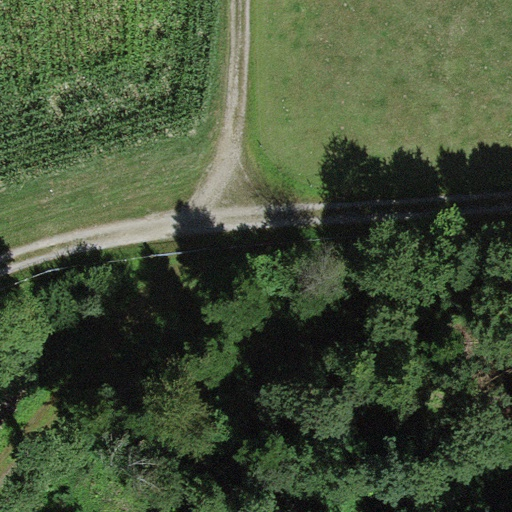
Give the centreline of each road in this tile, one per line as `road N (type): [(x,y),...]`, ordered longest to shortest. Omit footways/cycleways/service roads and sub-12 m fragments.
road 1 (track): [(0,259),(160,214),(215,190),(298,217),(511,200)]
road 2 (track): [(235,0),(239,79),(215,190)]
